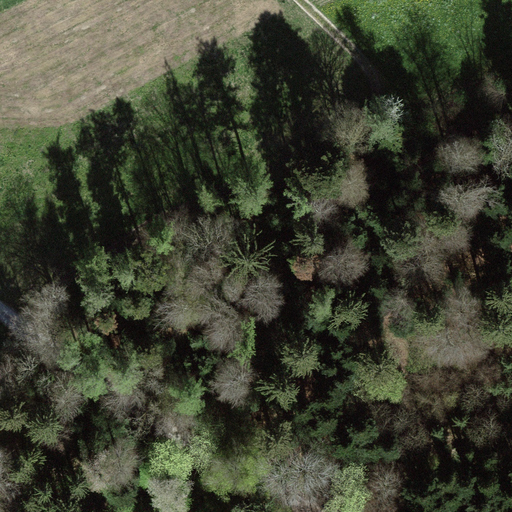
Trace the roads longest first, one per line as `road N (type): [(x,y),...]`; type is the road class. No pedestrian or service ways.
road 1 (track): [(392,106),(65,285),(40,313),(32,338)]
road 2 (track): [(317,511),(0,312)]
road 3 (track): [(298,0),(392,106)]
road 4 (track): [(392,106),(511,55)]
